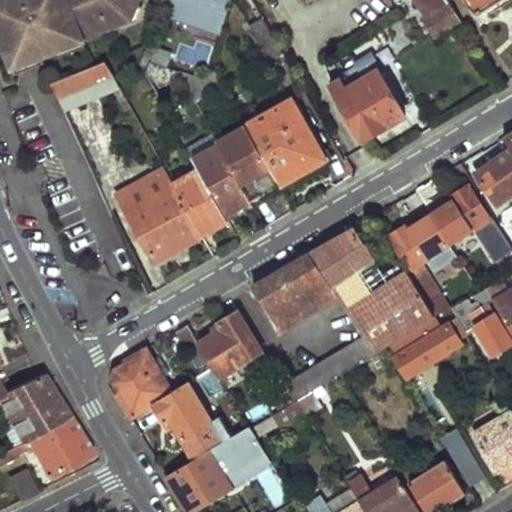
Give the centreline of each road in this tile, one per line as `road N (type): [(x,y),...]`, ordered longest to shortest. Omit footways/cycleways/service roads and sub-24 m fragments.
road 1 (residential): [(70,364),(511,102)]
road 2 (residential): [(70,364),(0,223)]
